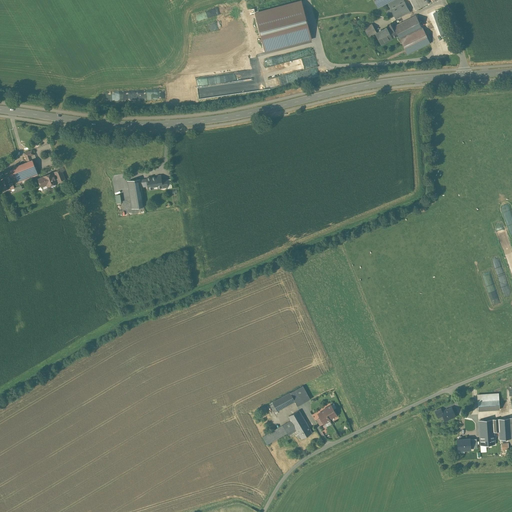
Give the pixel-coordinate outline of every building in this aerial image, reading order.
[(392,0),(387,3),(390,9),(394,16),(396,19),(410,12),(403,0),(392,0)] [(409,0),(415,10),(429,3),(427,0),(409,0)] [(255,16),(264,52),(311,40),(302,4),(255,16)] [(389,18),(394,16),(390,9),(386,11),(389,18)] [(416,15),(394,27),(398,35),(407,54),(429,43),(416,15)] [(433,17),(442,51),(449,49),(440,15),(433,17)] [(394,27),(392,24),(390,24),(389,26),(391,29),(388,31),(391,37),(392,38),(398,35),(394,27)] [(386,28),(376,34),(380,43),(391,37),(388,31),(386,28)] [(298,58),(264,66),(270,88),(287,84),(286,80),(287,80),(285,75),(306,69),(304,60),(303,57),(305,57),(309,56),(307,49),(296,51),(298,58)] [(241,95),(252,91),(250,87),(239,91),(241,95)] [(28,162),(13,168),(18,182),(38,174),(32,160),(30,156),(34,154),(32,150),(24,154),(28,162)] [(55,172),(57,179),(63,176),(61,170),(55,172)] [(57,183),(53,173),(44,176),(44,177),(38,179),(41,187),(42,187),(43,190),(44,190),(49,188),(48,186),(47,185),(49,184),(50,186),(57,183)] [(152,177),(146,178),(147,179),(147,183),(148,190),(162,188),(161,180),(161,176),(152,178),(152,177)] [(128,181),(132,209),(143,207),(140,184),(147,183),(147,179),(139,180),(139,179),(128,181)] [(301,397),(304,402),(310,399),(303,386),(297,389),(301,397)] [(294,400),(301,397),(297,389),(269,404),(274,412),(295,401),(294,400)] [(499,394),(478,395),(479,411),(500,409),(499,394)] [(294,400),(295,401),(297,406),(304,402),(301,397),(294,400)] [(318,414),(324,424),(330,420),(329,419),(337,415),(331,405),(323,410),(324,411),(318,414)] [(451,408),(441,412),(445,421),(455,416),(451,408)] [(302,439),(312,433),(299,410),(288,416),(291,421),(283,425),(287,433),(289,436),(297,431),(298,433),(301,438),(302,439)] [(511,417),(479,420),(480,438),(481,444),(481,445),(494,444),(494,437),(499,437),(500,439),(511,438),(511,417)] [(287,433),(283,425),(263,437),(267,444),(287,433)] [(481,444),(480,438),(462,440),(462,439),(457,440),(458,450),(458,449),(463,449),(470,449),(470,444),(481,444)]
